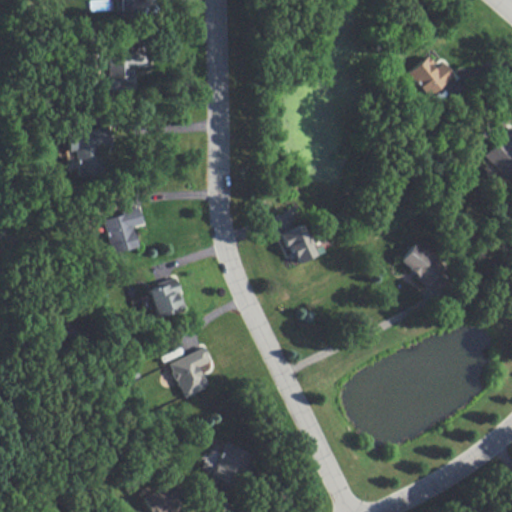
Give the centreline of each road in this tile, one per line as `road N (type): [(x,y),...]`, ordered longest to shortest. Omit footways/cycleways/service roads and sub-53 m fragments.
road 1 (residential): [(348,511),(225,263),(215,195),(212,0)]
road 2 (residential): [(511,419),(465,461),(373,511)]
